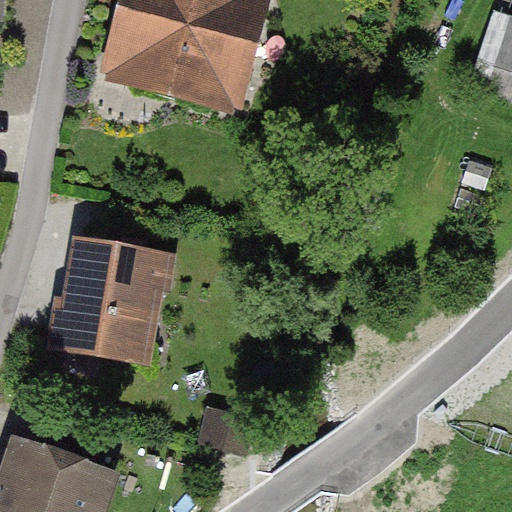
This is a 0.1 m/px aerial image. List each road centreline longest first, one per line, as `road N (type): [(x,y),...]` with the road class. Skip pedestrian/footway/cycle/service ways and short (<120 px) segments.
road 1 (residential): [(0,322),(28,227),(72,0)]
road 2 (residential): [(258,511),(432,382),(511,303)]
